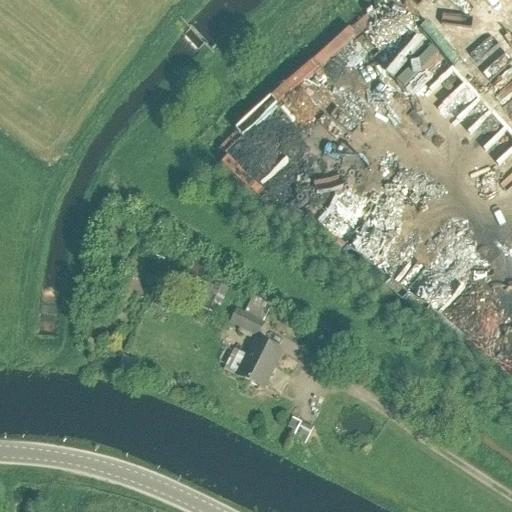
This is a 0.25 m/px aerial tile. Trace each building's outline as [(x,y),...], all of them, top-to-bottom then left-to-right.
[(203,312),(215,318),(228,291),(216,285),(203,312)] [(265,326),(272,312),(254,303),(247,316),(265,326)] [(255,342),(262,329),(236,315),(229,329),(255,342)] [(261,395),(279,359),(254,346),(236,382),(261,395)] [(293,440),(305,447),(314,432),(301,425),(293,440)]
